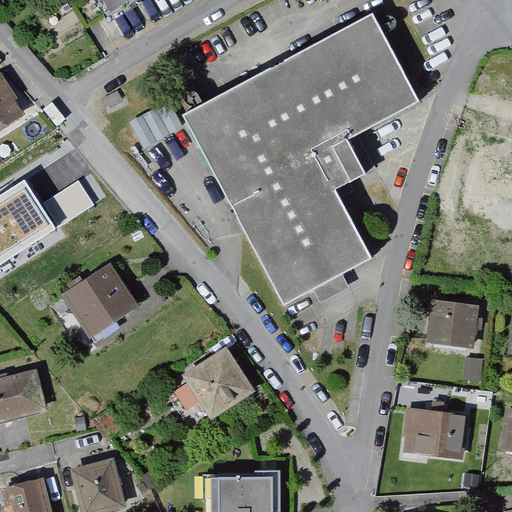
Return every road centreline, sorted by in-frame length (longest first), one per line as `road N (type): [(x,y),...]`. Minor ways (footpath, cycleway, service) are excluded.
road 1 (residential): [(230,0),(59,107),(353,485)]
road 2 (residential): [(488,5),(441,115),(388,277),(353,485)]
